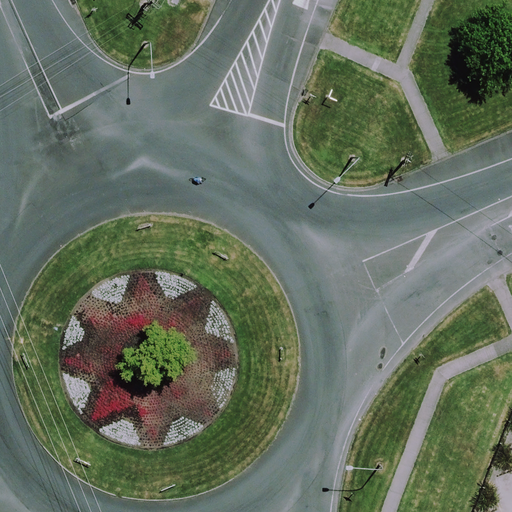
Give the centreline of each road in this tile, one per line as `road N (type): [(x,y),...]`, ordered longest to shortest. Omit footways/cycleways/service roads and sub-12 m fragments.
road 1 (tertiary): [(334,281),(349,340),(344,400),(320,456),(266,511)]
road 2 (tertiary): [(6,0),(84,177)]
road 3 (residential): [(334,281),(511,203)]
road 4 (residential): [(280,0),(213,171)]
road 5 (tertiary): [(213,171),(286,212),(334,281)]
road 6 (tertiary): [(84,177),(148,163),(213,171)]
